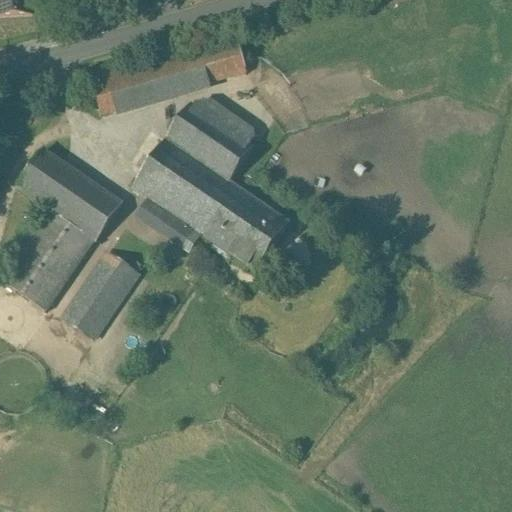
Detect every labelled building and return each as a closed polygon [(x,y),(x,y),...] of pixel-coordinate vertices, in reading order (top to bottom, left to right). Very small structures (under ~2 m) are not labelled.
[(31,0),(0,0),(0,16),(32,15),(31,0)] [(238,38),(89,80),(99,117),(248,75),(238,38)] [(190,109),(133,191),(154,205),(144,220),(178,243),(179,240),(188,246),(196,235),(229,186),(253,152),(190,109)] [(122,208),(44,154),(18,191),(49,212),(0,284),(44,314),(93,243),(96,245),(122,208)] [(229,186),(196,235),(256,276),(290,227),(229,186)] [(108,256),(63,322),(93,342),(137,277),(108,256)]
